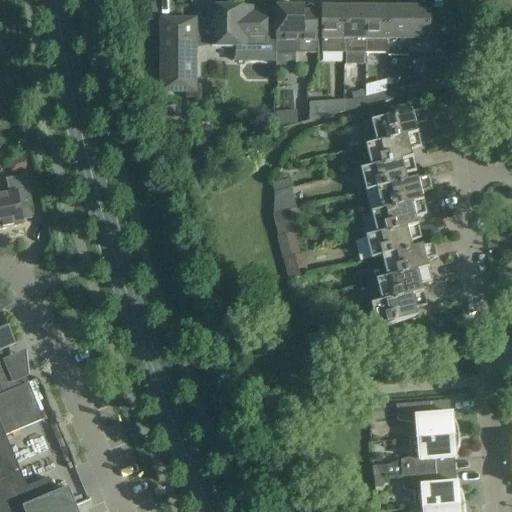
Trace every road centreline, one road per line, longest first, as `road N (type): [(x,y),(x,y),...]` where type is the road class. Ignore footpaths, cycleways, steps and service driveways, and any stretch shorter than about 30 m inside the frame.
road 1 (secondary): [(212,511),(155,376),(95,190),(56,0)]
road 2 (residential): [(122,511),(26,282),(0,268)]
road 3 (residential): [(496,511),(487,394),(511,371)]
road 4 (residential): [(478,320),(464,173)]
